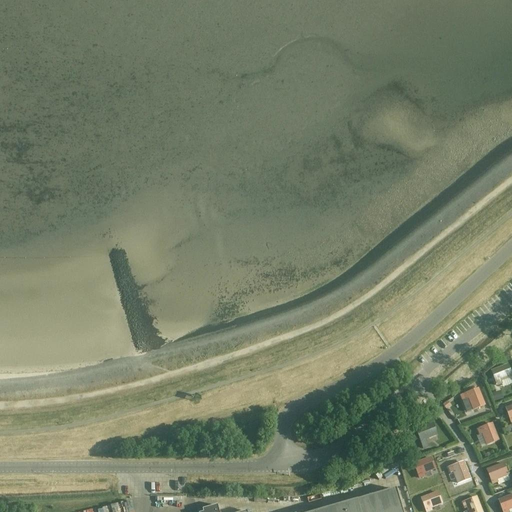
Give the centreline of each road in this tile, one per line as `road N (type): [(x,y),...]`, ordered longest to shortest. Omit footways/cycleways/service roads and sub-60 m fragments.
road 1 (unclassified): [(283,456),(290,412),(393,353),(511,247)]
road 2 (residential): [(493,511),(466,446),(416,382),(324,458),(283,456)]
road 3 (residential): [(283,456),(255,467),(0,468)]
